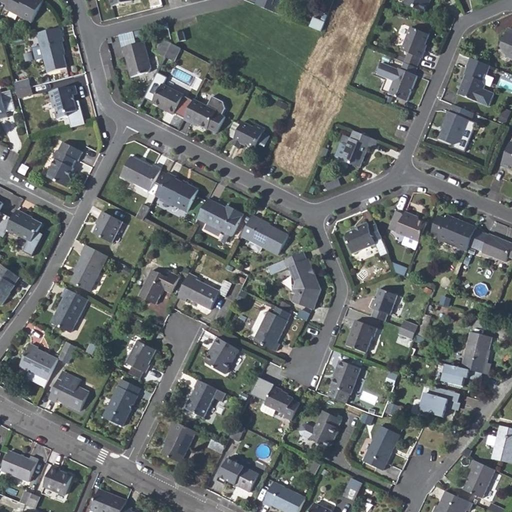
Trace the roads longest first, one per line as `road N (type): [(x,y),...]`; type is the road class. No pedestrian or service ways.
road 1 (residential): [(402,173),(458,28),(511,6)]
road 2 (residential): [(313,215),(129,119)]
road 3 (residential): [(313,215),(341,293),(317,357),(300,372)]
road 4 (residential): [(412,511),(511,378)]
road 5 (residential): [(88,37),(235,0)]
road 6 (residential): [(123,469),(181,352),(180,332)]
road 7 (residential): [(0,349),(77,223)]
road 8 (residential): [(0,404),(123,469)]
